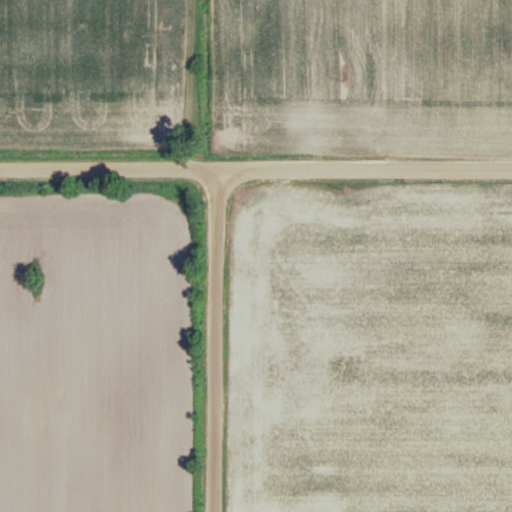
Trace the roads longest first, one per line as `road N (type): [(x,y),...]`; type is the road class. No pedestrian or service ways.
road 1 (residential): [(511,187),(0,182)]
road 2 (residential): [(206,511),(208,186)]
